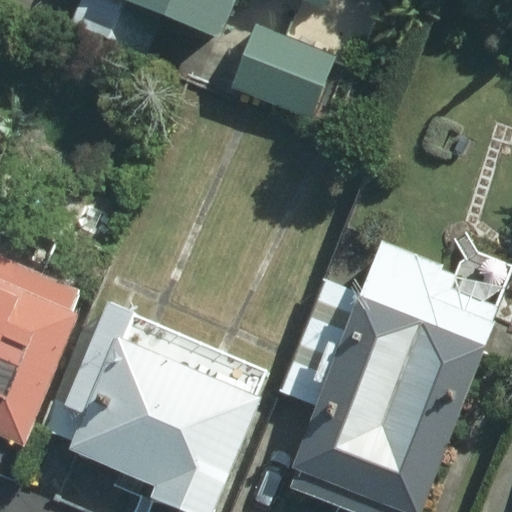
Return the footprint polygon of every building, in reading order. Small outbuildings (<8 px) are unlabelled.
[(77,0),(68,23),(145,52),(159,17),(206,36),(220,0),(77,0)] [(297,61),(243,39),(224,88),(280,108),(297,61)] [(48,308),(55,289),(27,276),(33,262),(18,256),(23,245),(0,234),(0,441),(59,314),(48,308)] [(269,488),(337,511),(407,511),(502,265),(469,252),(449,262),(444,277),(425,271),(429,260),(367,238),(347,293),(317,282),(277,392),(303,404),(269,488)] [(176,511),(196,511),(255,374),(91,305),(49,403),(65,410),(49,448),(135,484),(131,493),(176,511)]
